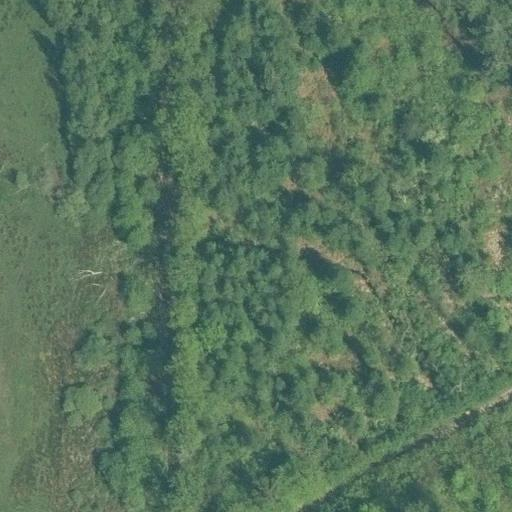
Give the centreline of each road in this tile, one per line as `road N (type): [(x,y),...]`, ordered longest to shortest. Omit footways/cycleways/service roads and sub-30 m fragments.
road 1 (track): [(171,0),(165,260),(175,511)]
road 2 (track): [(511,397),(306,511)]
